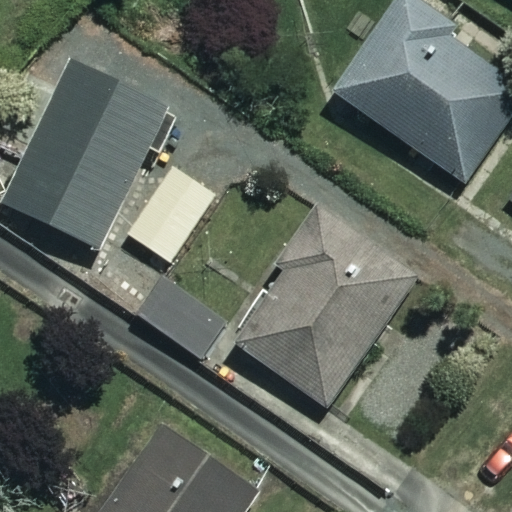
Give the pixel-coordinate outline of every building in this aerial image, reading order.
[(511,119),(511,81),(402,6),(338,98),(465,186),(511,119)] [(118,63),(110,79),(76,61),(4,206),(102,254),(174,110),(155,101),(162,85),(118,63)] [(220,190),(173,162),(129,239),(175,266),(220,190)] [(418,277),(326,215),(236,348),(329,410),(418,277)] [(245,511),(259,493),(163,428),(105,511),(245,511)]
